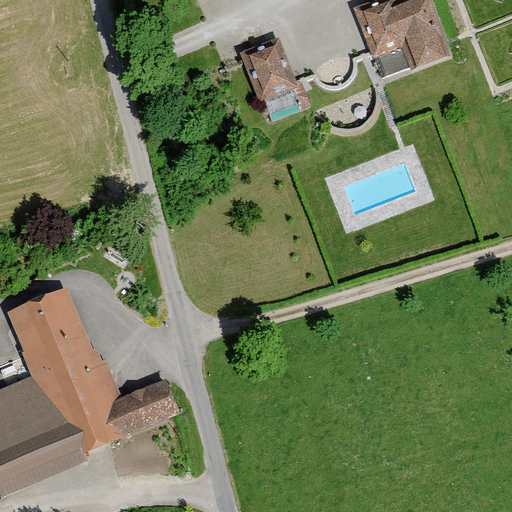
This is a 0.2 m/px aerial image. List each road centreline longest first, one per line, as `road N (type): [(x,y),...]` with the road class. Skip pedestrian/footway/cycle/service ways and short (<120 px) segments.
road 1 (unclassified): [(99,0),(228,511)]
road 2 (track): [(185,338),(511,245)]
